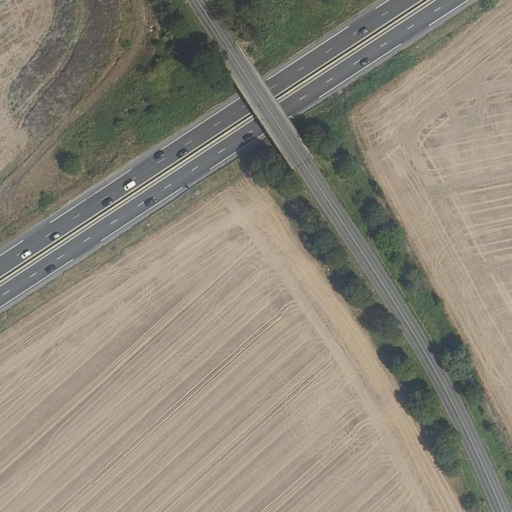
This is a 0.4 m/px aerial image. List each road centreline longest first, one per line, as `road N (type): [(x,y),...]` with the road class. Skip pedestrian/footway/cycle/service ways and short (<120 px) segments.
road 1 (secondary): [(498,511),(411,337),(191,0)]
road 2 (trunk): [(0,295),(450,0)]
road 3 (trunk): [(405,0),(0,266)]
road 4 (track): [(0,196),(122,77),(137,46),(137,0)]
road 5 (unknown): [(511,382),(459,266),(397,166)]
